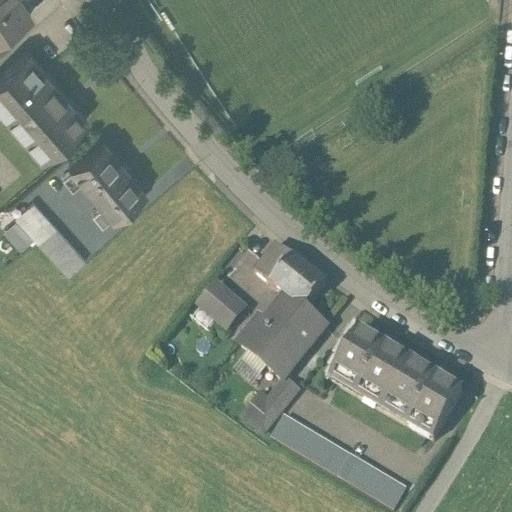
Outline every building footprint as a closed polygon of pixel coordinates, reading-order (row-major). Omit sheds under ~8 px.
[(30,15),(19,0),(6,0),(0,4),(0,34),(3,33),(30,15)] [(0,56),(12,46),(3,33),(0,34),(0,56)] [(24,50),(0,71),(0,105),(5,112),(0,116),(2,118),(7,114),(24,134),(20,137),(22,140),(26,136),(42,154),(37,158),(39,160),(86,120),(24,50)] [(112,220),(145,193),(102,140),(69,167),(112,220)] [(85,262),(32,202),(14,218),(67,278),(85,262)] [(253,273),(281,296),(275,303),(279,307),(264,324),(259,320),(238,347),(281,382),(324,329),(305,313),(326,287),(277,246),(253,273)] [(216,288),(190,319),(209,335),(218,324),(227,331),(244,312),(216,288)] [(330,382),(382,413),(410,364),(358,334),(330,382)] [(462,395),(410,364),(382,413),(434,443),(462,395)] [(297,394),(285,383),(267,404),(260,399),(244,420),(263,435),(297,394)] [(271,441),(392,511),(393,511),(406,492),(283,420),(271,441)]
